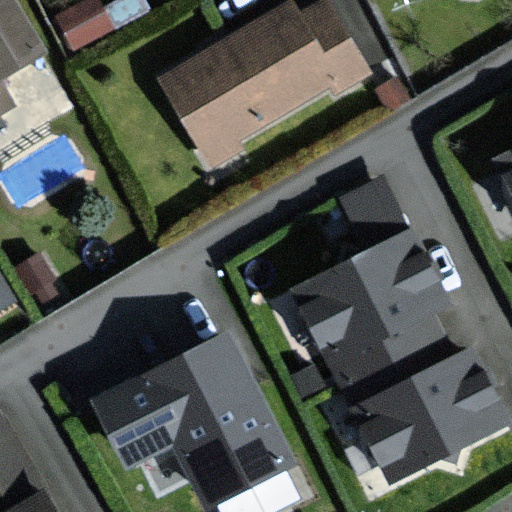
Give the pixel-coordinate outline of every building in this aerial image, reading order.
[(0,75),(43,50),(14,0),(0,0),(0,112),(16,103),(0,75)] [(114,26),(99,0),(93,0),(62,17),(77,46),(114,26)] [(298,0),(293,0),(165,76),(217,162),(245,145),(240,137),(332,82),(338,92),(372,72),(329,0),(326,0),(306,12),(298,0)] [(511,179),(511,152),(501,158),(511,179)] [(296,289),(331,360),(338,357),(435,309),(448,303),(387,179),(348,198),(374,251),(296,289)] [(52,278),(40,256),(22,265),(34,288),(52,278)] [(0,307),(14,299),(0,276),(0,307)] [(361,404),(458,356),(435,309),(338,357),(361,404)] [(296,460),(234,333),(100,398),(132,464),(179,441),(209,502),(296,460)] [(510,422),(473,349),(458,356),(361,404),(358,406),(394,479),(431,461),(510,422)] [(59,511),(2,416),(0,416),(0,511),(59,511)]
